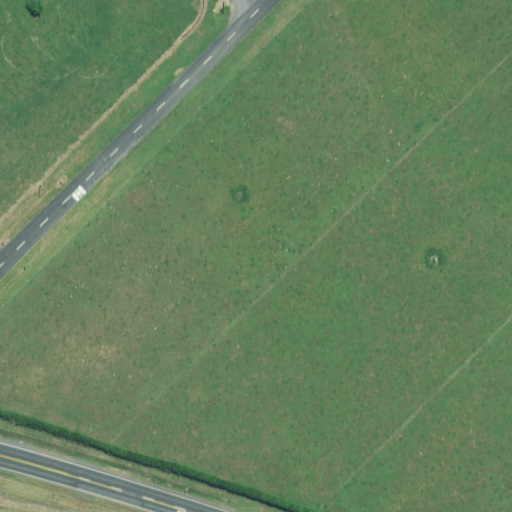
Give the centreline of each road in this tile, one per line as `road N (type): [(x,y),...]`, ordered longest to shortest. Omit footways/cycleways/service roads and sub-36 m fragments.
road 1 (unclassified): [(269,0),(0,270)]
road 2 (tertiary): [(0,455),(190,511)]
